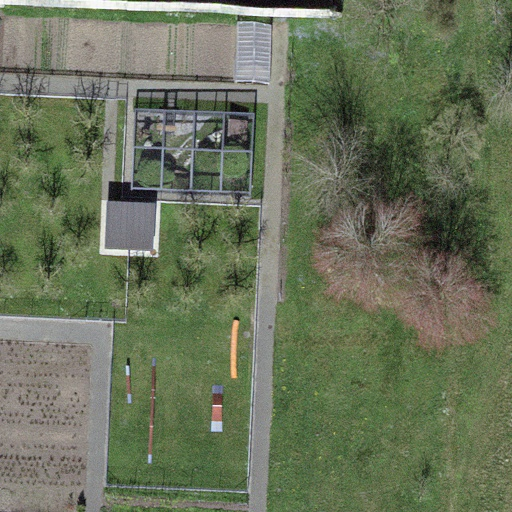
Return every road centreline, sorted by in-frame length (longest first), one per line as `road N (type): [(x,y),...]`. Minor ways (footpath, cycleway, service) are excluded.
road 1 (track): [(0,80),(276,94),(259,511)]
road 2 (track): [(0,330),(100,336),(94,511)]
